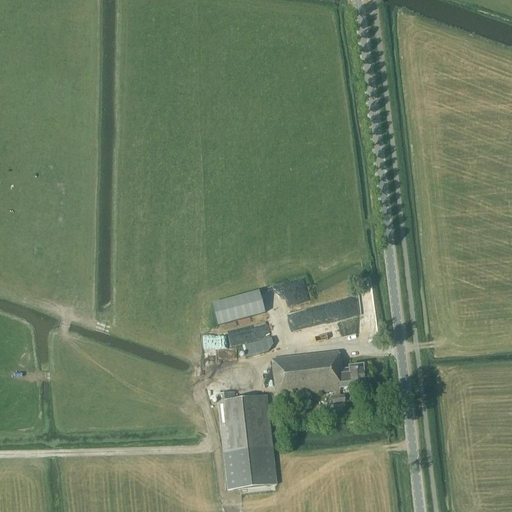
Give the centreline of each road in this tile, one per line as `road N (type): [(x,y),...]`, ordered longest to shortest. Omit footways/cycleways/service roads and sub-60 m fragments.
road 1 (unclassified): [(420,511),(357,0)]
road 2 (unknown): [(400,348),(299,346),(252,361),(230,380)]
